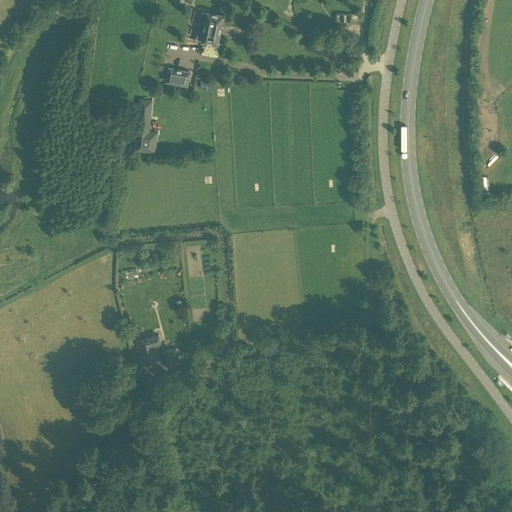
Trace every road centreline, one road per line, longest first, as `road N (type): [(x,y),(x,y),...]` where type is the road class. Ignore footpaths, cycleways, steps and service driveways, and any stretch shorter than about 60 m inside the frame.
road 1 (unclassified): [(388,65),(384,169),(408,265),(446,332),(511,417)]
road 2 (primary): [(427,0),(410,80),(408,159),(419,222),(453,297)]
road 3 (track): [(365,63),(357,77),(277,76),(172,52)]
road 4 (track): [(179,511),(156,369)]
